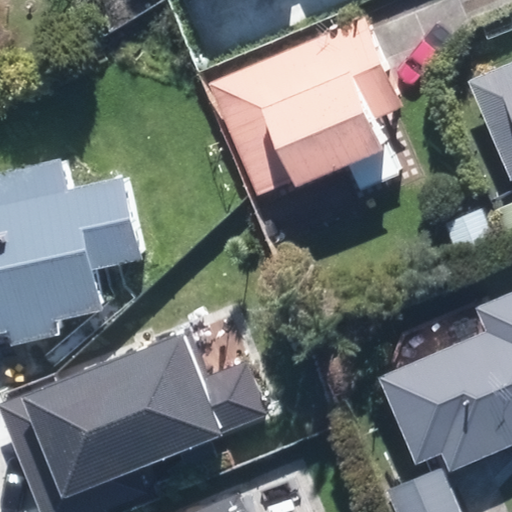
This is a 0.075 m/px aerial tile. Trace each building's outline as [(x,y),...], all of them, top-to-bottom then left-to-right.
[(372,185),(414,168),(402,138),(419,131),(408,104),(423,97),(398,36),(385,7),(226,73),(274,188),(321,169),(323,175),(361,159),(372,185)] [(511,136),(511,55),(485,67),(511,136)] [(0,162),(0,325),(19,323),(21,337),(79,329),(76,308),(125,302),(119,258),(159,253),(149,166),(87,174),(84,152),(0,162)] [(492,200),(453,220),(471,256),(510,236),(492,200)] [(493,293),(405,329),(397,361),(439,463),(398,480),(411,511),(480,511),(461,465),(511,444),(511,290),(495,298),(493,293)] [(117,354),(6,395),(36,474),(49,511),(96,511),(195,476),(185,447),(287,410),(271,364),(260,368),(236,302),(115,346),(117,354)] [(327,511),(307,465),(256,487),(253,480),(177,511),(327,511)]
